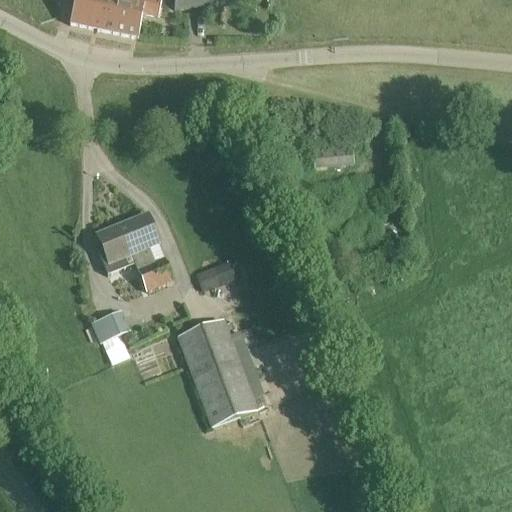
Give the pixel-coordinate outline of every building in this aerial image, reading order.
[(104,34),(111,1),(111,0),(75,0),(70,26),(104,34)] [(111,0),(112,1),(104,34),(136,41),(138,41),(142,15),(158,19),(161,0),(111,0)] [(174,0),(174,10),(206,12),(222,13),(222,0),(174,0)] [(313,172),(354,168),(352,148),(312,152),(313,172)] [(173,282),(164,260),(157,245),(158,245),(147,218),(97,238),(103,252),(98,254),(107,278),(125,271),(124,260),(133,256),(139,270),(137,271),(147,294),(148,293),(173,282)] [(381,225),(357,226),(358,261),(382,260),(381,225)] [(227,267),(196,278),(201,294),(232,283),(227,267)] [(121,315),(94,326),(102,347),(129,336),(121,315)] [(222,324),(177,341),(212,431),(257,413),(222,324)]
